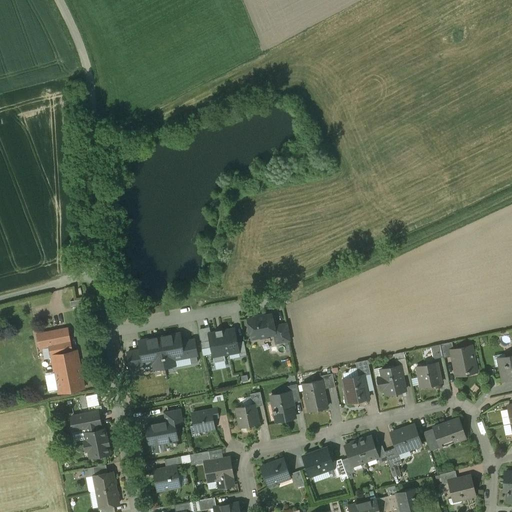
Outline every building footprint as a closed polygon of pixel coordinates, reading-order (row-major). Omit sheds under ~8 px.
[(264,315),(258,316),(257,318),(248,319),(252,338),(259,337),(260,338),(266,337),(267,335),(274,334),(275,334),(274,329),(271,315),(265,316),(264,315)] [(286,323),(276,326),(277,329),(274,329),(275,334),(274,334),(276,343),(290,340),(286,323)] [(209,341),(208,333),(211,333),(209,327),(198,329),(201,342),(209,341)] [(67,328),(37,334),(40,348),(50,346),(52,356),(72,352),(67,328)] [(211,333),(208,333),(209,341),(211,347),(214,363),(225,360),(224,355),(239,352),(240,352),(238,342),(235,328),(222,330),(222,329),(215,331),(215,332),(211,333)] [(141,350),(144,365),(153,363),(154,369),(175,365),(174,359),(184,357),(181,342),(179,333),(139,341),(141,350)] [(194,340),(181,342),(184,357),(190,356),(196,355),(197,355),(194,340)] [(211,347),(209,341),(201,342),(202,349),(211,347)] [(244,341),(238,342),(240,352),(239,352),(240,357),(247,355),(244,341)] [(452,342),(440,344),(443,357),(443,358),(452,356),(450,350),(454,349),(452,342)] [(440,344),(431,346),(433,359),(443,357),(440,344)] [(454,349),(450,350),(452,356),(452,357),(453,357),(456,373),(466,371),(466,373),(469,373),(469,371),(475,370),(475,373),(476,372),(471,346),(454,349)] [(144,365),(141,350),(127,352),(130,368),(144,365)] [(72,352),(52,356),(55,372),(46,373),(50,392),(59,391),(59,393),(84,388),(77,351),(72,352)] [(511,355),(505,357),(506,364),(500,365),(503,380),(511,378),(511,355)] [(405,358),(395,360),(397,366),(400,366),(402,376),(409,374),(405,358)] [(368,360),(355,363),(357,368),(358,376),(364,375),(364,376),(371,374),(368,360)] [(437,363),(417,367),(421,387),(441,383),(437,363)] [(399,376),(402,376),(400,366),(397,366),(381,370),(383,377),(377,378),(380,389),(385,388),(386,395),(396,393),(395,391),(402,390),(402,391),(405,391),(405,389),(403,390),(401,381),(400,382),(399,376)] [(357,368),(350,369),(349,371),(351,378),(358,376),(357,368)] [(333,373),(320,376),(321,380),(322,380),(324,389),(335,387),(333,373)] [(351,378),(343,379),(348,403),(369,398),(364,376),(364,375),(358,376),(351,378)] [(321,380),(303,384),(309,411),(327,407),(324,389),(322,380),(321,380)] [(297,384),(285,387),(286,392),(291,391),(293,402),(300,400),(297,384)] [(286,392),(271,396),(274,410),(273,410),(274,413),(275,413),(276,420),(295,416),(292,402),(293,402),(291,391),(286,392)] [(260,392),(250,394),(252,405),(255,404),(256,407),(263,405),(260,392)] [(213,409),(192,414),(195,426),(198,425),(199,431),(214,428),(212,418),(227,415),(224,400),(212,402),(213,409)] [(252,405),(236,408),(240,428),(259,424),(256,407),(255,404),(252,405)] [(181,409),(164,412),(166,422),(174,421),(174,422),(183,420),(181,409)] [(99,412),(71,418),(72,421),(71,423),(72,425),(73,426),(74,430),(85,428),(101,424),(99,412)] [(459,418),(452,420),(447,422),(433,427),(433,428),(440,447),(442,447),(442,446),(441,446),(440,443),(453,438),(454,442),(466,438),(464,432),(462,427),(459,418)] [(166,422),(146,426),(149,445),(178,440),(174,422),(174,421),(166,422)] [(101,424),(85,428),(87,441),(84,442),(86,450),(89,450),(91,458),(109,454),(108,446),(110,446),(108,437),(106,437),(104,429),(102,429),(101,424)] [(414,426),(391,434),(396,448),(397,452),(398,452),(421,444),(414,426)] [(433,428),(423,432),(430,451),(440,447),(433,428)] [(371,437),(358,441),(365,461),(378,457),(375,448),(371,437)] [(358,441),(345,446),(349,457),(352,466),(353,466),(365,461),(358,441)] [(382,445),(375,448),(378,457),(380,463),(388,461),(384,452),(382,445)] [(327,448),(304,456),(311,476),(334,467),(327,448)] [(396,448),(384,452),(388,461),(390,467),(402,463),(398,452),(397,452),(396,448)] [(209,451),(190,455),(192,465),(202,463),(202,460),(210,459),(209,451)] [(181,456),(165,460),(167,468),(176,466),(176,467),(183,466),(181,456)] [(349,457),(342,460),(347,474),(347,475),(355,472),(353,466),(352,466),(349,457)] [(229,458),(214,461),(214,460),(205,462),(209,481),(222,479),(224,486),(234,485),(233,477),(232,477),(229,458)] [(283,460),(275,463),(275,462),(261,467),(268,485),(278,482),(280,482),(280,480),(289,477),(289,478),(290,477),(284,459),(283,460)] [(342,460),(341,459),(334,461),(340,476),(347,474),(342,460)] [(106,465),(93,467),(95,475),(108,473),(106,465)] [(167,468),(154,471),(158,490),(180,486),(176,467),(176,466),(167,468)] [(94,476),(95,475),(93,467),(84,469),(86,477),(94,476)] [(305,485),(300,470),(293,473),(298,487),(305,485)] [(455,470),(440,474),(442,484),(449,482),(458,480),(457,479),(455,470)] [(95,475),(94,476),(97,492),(116,488),(113,472),(108,473),(95,475)] [(89,493),(97,492),(94,476),(86,477),(89,493)] [(470,476),(457,479),(458,480),(449,482),(453,498),(461,496),(462,499),(475,495),(470,476)] [(116,488),(97,492),(100,508),(114,505),(119,504),(116,488)] [(407,511),(419,509),(414,489),(397,493),(401,507),(401,511),(407,511)] [(397,493),(389,496),(392,509),(401,507),(397,493)] [(389,496),(376,499),(379,511),(380,511),(392,509),(389,496)] [(453,498),(449,499),(449,502),(451,504),(453,504),(461,502),(462,501),(462,499),(461,496),(453,498)] [(215,497),(199,500),(201,511),(214,508),(216,507),(215,497)] [(376,499),(348,506),(349,511),(379,511),(376,499)] [(341,511),(338,500),(329,502),(331,511),(330,511),(341,511)] [(190,502),(174,505),(175,511),(190,511),(191,511),(190,502)] [(216,507),(214,508),(215,511),(239,511),(238,503),(216,507)]
